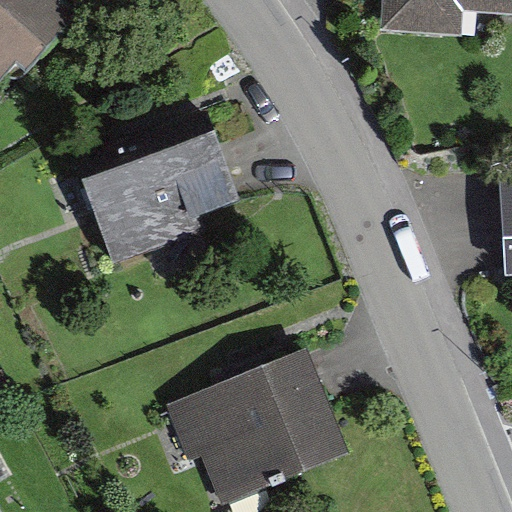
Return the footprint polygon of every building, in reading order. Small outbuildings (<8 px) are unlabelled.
[(0,0),(0,87),(9,95),(76,22),(51,0),(0,0)] [(511,19),(511,0),(388,0),(386,30),(462,36),(464,16),(511,19)] [(217,140),(89,186),(119,268),(246,222),(231,180),(217,140)] [(511,185),(501,186),(504,227),(507,275),(511,274),(511,185)] [(317,389),(305,358),(169,411),(189,464),(204,459),(223,506),(344,459),(317,389)]
